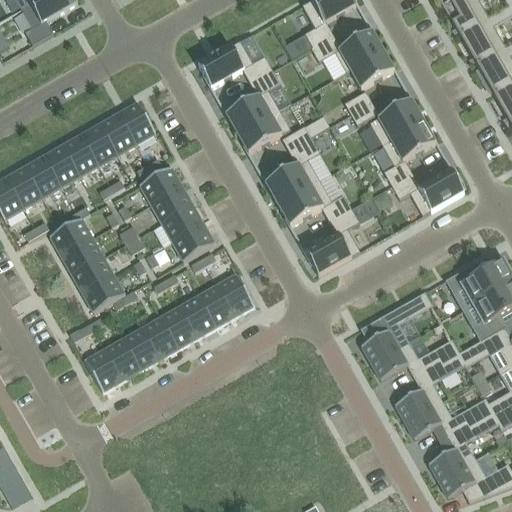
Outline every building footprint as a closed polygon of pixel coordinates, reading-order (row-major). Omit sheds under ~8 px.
[(14,0),(21,12),(42,0),(14,0)] [(73,0),(42,0),(21,12),(33,32),(25,37),(33,50),(54,38),(46,25),(78,7),(73,0)] [(352,0),(320,0),(303,10),(315,33),(305,39),(313,52),(334,40),(326,27),(337,21),(337,22),(345,17),(345,16),(357,9),(352,0)] [(437,0),(443,10),(460,0),(437,0)] [(511,0),(460,0),(443,10),(460,39),(490,23),(489,22),(477,1),(479,0),(507,0),(504,2),(509,11),(509,12),(511,9),(511,0)] [(490,23),(460,39),(477,69),(507,53),(506,52),(494,31),(511,21),(511,9),(509,12),(509,11),(489,22),(490,23)] [(313,52),(311,53),(319,67),(335,57),(346,77),(384,55),(372,36),(360,43),(359,42),(351,47),(352,47),(341,53),(334,40),(313,52)] [(240,46),(198,70),(211,93),(224,85),(224,86),(233,82),(232,81),(243,75),(250,88),(273,75),(265,62),(253,68),(240,46)] [(507,53),(477,69),(494,99),(511,89),(511,61),(511,60),(511,48),(506,52),(507,53)] [(384,55),(346,77),(357,96),(374,87),(375,88),(383,83),(382,82),(395,75),(384,55)] [(239,112),(226,119),(238,139),(279,115),(268,95),(280,89),(273,75),(250,88),(258,101),(247,107),(247,106),(239,111),(239,112)] [(511,89),(494,99),(511,129),(511,128),(511,89)] [(345,108),(351,119),(372,107),(366,96),(345,108)] [(395,113),(370,128),(382,150),(424,126),(412,104),(403,109),(403,108),(395,113)] [(138,106),(119,118),(137,149),(156,138),(138,106)] [(378,118),(372,107),(351,119),(357,130),(378,118)] [(279,115),(238,139),(249,158),(262,151),(262,152),(270,147),(270,146),(291,134),(279,115)] [(119,118),(100,128),(118,160),(137,149),(119,118)] [(424,126),(382,150),(395,171),(385,177),(392,190),(413,179),(405,166),(416,160),(424,156),(424,155),(436,148),(424,126)] [(100,128),(81,139),(99,171),(118,160),(100,128)] [(305,131),(282,144),(289,155),(311,142),(305,131)] [(81,139),(62,150),(80,182),(99,171),(81,139)] [(278,180),(266,187),(278,209),(320,185),(308,165),(320,158),(311,142),(289,155),(297,170),(286,176),(286,175),(278,179),(278,180)] [(62,150),(44,161),(62,192),(80,182),(62,150)] [(44,161),(25,171),(43,203),(62,192),(44,161)] [(158,163),(148,169),(152,176),(162,170),(158,163)] [(148,169),(137,175),(141,182),(152,176),(148,169)] [(25,171),(6,182),(24,214),(43,203),(25,171)] [(172,172),(140,190),(151,210),(183,191),(172,172)] [(413,179),(392,190),(400,204),(410,198),(423,221),(464,197),(452,174),(439,181),(438,180),(430,185),(431,186),(420,192),(413,179)] [(6,182),(0,185),(0,216),(5,225),(24,214),(6,182)] [(121,184),(110,190),(114,197),(125,191),(121,184)] [(320,185),(278,209),(291,231),(303,224),(304,225),(312,220),(311,219),(322,213),(329,226),(352,214),(344,200),(332,207),(320,185)] [(110,190),(100,196),(104,203),(114,197),(110,190)] [(183,191),(151,210),(162,228),(194,210),(183,191)] [(126,210),(119,214),(125,225),(132,221),(126,210)] [(194,210),(162,228),(173,247),(204,229),(194,210)] [(86,211),(76,217),(80,224),(82,223),(90,218),(86,211)] [(318,250),(306,257),(319,280),(360,256),(348,234),(359,227),(352,214),(329,226),(337,239),(326,245),(318,249),(318,250)] [(76,217),(65,223),(69,230),(80,224),(76,217)] [(113,217),(106,221),(112,232),(119,228),(113,217)] [(69,230),(50,241),(61,261),(93,243),(82,223),(80,224),(69,230)] [(46,226),(35,232),(39,239),(50,234),(46,226)] [(204,229),(173,247),(184,267),(215,249),(204,229)] [(134,230),(127,234),(133,245),(140,241),(134,230)] [(35,232),(25,238),(29,245),(39,239),(35,232)] [(127,234),(120,238),(126,249),(133,245),(127,234)] [(140,241),(133,245),(139,255),(146,251),(140,241)] [(93,243),(61,261),(72,280),(104,262),(93,243)] [(133,245),(126,249),(132,259),(139,255),(133,245)] [(212,257),(202,263),(206,270),(216,265),(212,257)] [(153,258),(146,262),(152,273),(159,269),(153,258)] [(104,262),(72,280),(83,298),(114,280),(104,262)] [(202,263),(191,269),(195,276),(206,270),(202,263)] [(141,265),(134,269),(140,280),(147,276),(141,265)] [(470,271),(446,285),(453,297),(463,291),(474,309),(511,287),(511,279),(504,266),(476,281),(470,271)] [(388,300),(411,287),(406,276),(382,289),(388,300)] [(175,279),(164,285),(168,292),(179,286),(175,279)] [(217,290),(235,322),(255,310),(237,279),(217,290)] [(114,280),(83,298),(94,318),(126,300),(114,280)] [(164,285),(154,291),(158,298),(168,292),(164,285)] [(484,327),(473,333),(480,346),(504,332),(505,332),(499,321),(511,313),(511,287),(474,309),(484,327)] [(216,332),(235,322),(217,290),(198,301),(216,332)] [(134,295),(124,301),(128,308),(138,302),(134,295)] [(387,336),(361,351),(371,368),(409,347),(399,330),(433,310),(425,297),(380,323),(387,336)] [(124,301),(113,307),(117,314),(128,308),(124,301)] [(198,343),(216,332),(198,301),(179,311),(198,343)] [(179,354),(198,343),(179,311),(161,322),(179,354)] [(100,322),(90,328),(94,335),(104,329),(100,322)] [(179,354),(161,322),(142,333),(160,364),(179,354)] [(90,328),(79,334),(83,341),(94,335),(90,328)] [(459,357),(458,357),(467,371),(489,359),(501,352),(511,370),(511,345),(504,332),(480,346),(460,357),(459,357)] [(123,343),(141,375),(160,364),(142,333),(123,343)] [(104,354),(123,386),(141,375),(123,343),(104,354)] [(409,347),(371,368),(381,385),(407,370),(414,383),(458,357),(459,357),(452,344),(419,364),(409,347)] [(123,386),(104,354),(85,365),(103,397),(123,386)] [(421,395),(395,410),(405,427),(443,406),(433,389),(465,370),(466,372),(467,371),(458,357),(414,383),(421,395)] [(486,403),(485,404),(492,417),(495,421),(511,411),(511,370),(511,395),(510,396),(489,409),(486,403)] [(482,375),(472,381),(478,390),(487,385),(482,375)] [(487,385),(478,390),(483,399),(492,394),(487,385)] [(443,406),(405,427),(415,444),(441,429),(448,441),(492,417),(485,404),(452,423),(443,406)] [(511,411),(495,421),(502,434),(511,428),(511,411)] [(455,454),(429,469),(439,486),(476,465),(466,448),(479,441),(498,429),(501,434),(502,434),(495,421),(492,417),(448,441),(455,454)] [(506,440),(497,445),(501,452),(510,447),(508,444),(506,440)] [(476,465),(439,486),(449,503),(463,495),(470,507),(511,491),(511,475),(511,476),(508,469),(498,475),(486,482),(476,465)]
